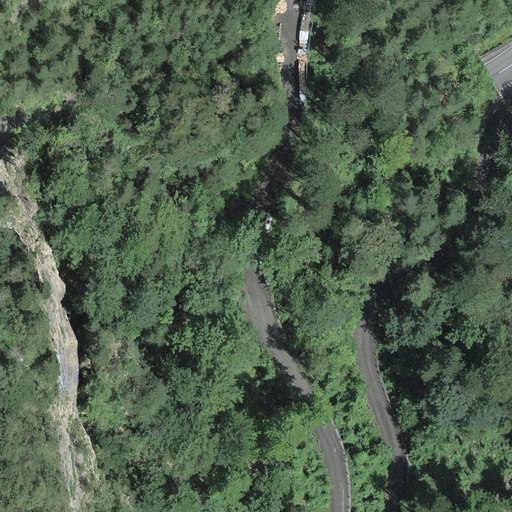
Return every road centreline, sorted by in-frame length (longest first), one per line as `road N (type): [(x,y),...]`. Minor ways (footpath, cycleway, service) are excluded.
road 1 (unclassified): [(511,62),(188,255),(0,350)]
road 2 (track): [(294,0),(285,30),(285,144),(268,189),(255,287),(266,325),(330,447),(337,511)]
road 3 (track): [(392,511),(396,456),(364,352),(368,321),(378,298),(467,194),(511,97)]
